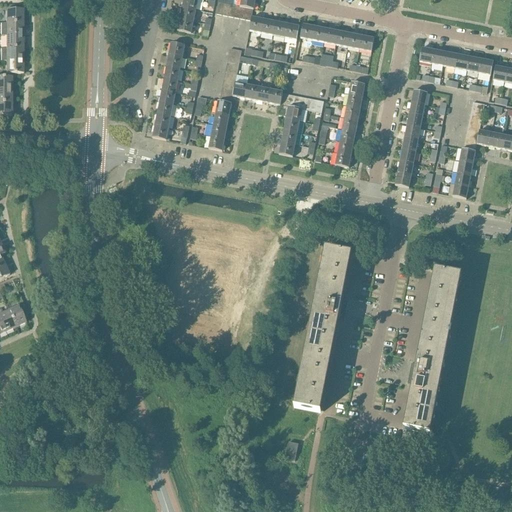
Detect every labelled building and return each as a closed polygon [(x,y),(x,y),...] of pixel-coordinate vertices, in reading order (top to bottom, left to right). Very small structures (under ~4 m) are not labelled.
[(198,0),(183,0),(182,9),(196,11),(198,0)] [(255,0),(241,0),(240,8),(241,8),(247,10),(253,11),(254,11),(255,0)] [(223,5),(218,4),(216,15),(222,17),(224,5),(223,5)] [(229,6),(227,18),(233,19),(235,7),(229,6)] [(235,7),(233,19),(239,20),(241,8),(240,8),(235,7)] [(241,8),(239,20),(245,21),(247,10),(241,8)] [(196,11),(182,9),(180,20),(194,23),(196,11)] [(251,22),(252,19),(253,11),(247,10),(245,21),(251,22)] [(5,11),(5,24),(23,24),(23,11),(5,11)] [(261,35),(264,21),(252,19),(251,22),(249,33),(261,35)] [(177,33),(191,35),(194,23),(180,20),(177,33)] [(264,21),(261,35),(273,37),(275,23),(264,21)] [(275,23),(273,37),(284,40),(287,26),(275,23)] [(1,37),(5,36),(5,37),(23,37),(23,24),(5,24),(1,24),(1,37)] [(203,25),(200,37),(208,39),(210,32),(211,26),(205,25),(203,25)] [(297,42),(300,28),(287,26),(284,40),(297,42)] [(303,26),(300,40),(312,42),(315,28),(303,26)] [(324,45),(327,30),(315,28),(312,42),(324,45)] [(336,47),(339,33),(327,30),(324,45),(336,47)] [(348,49),(350,35),(339,33),(336,47),(348,49)] [(359,52),(362,37),(350,35),(348,49),(359,52)] [(23,37),(5,37),(5,49),(5,50),(23,50),(23,37)] [(371,54),(374,40),(362,37),(359,52),(371,54)] [(185,47),(171,44),(168,57),(182,59),(185,47)] [(1,62),(5,62),(23,62),(23,50),(5,50),(5,49),(1,49),(1,62)] [(422,49),(419,64),(431,66),(434,52),(422,49)] [(240,58),(242,52),(230,50),(229,56),(240,59),(240,58)] [(245,50),(244,56),(256,59),(258,52),(245,50)] [(434,52),(431,66),(443,68),(446,54),(434,52)] [(446,54),(443,68),(455,70),(458,56),(446,54)] [(274,61),(274,62),(280,63),(281,57),(270,55),(269,60),(274,61)] [(239,65),(239,64),(240,59),(229,56),(227,62),(239,65)] [(321,59),(320,67),(331,69),(333,63),(334,58),(322,56),(321,59)] [(458,56),(455,70),(467,73),(469,59),(458,56)] [(182,59),(168,57),(166,68),(180,71),(182,59)] [(469,59),(467,73),(478,75),(481,61),(469,59)] [(491,77),(493,63),(481,61),(478,75),(491,77)] [(23,62),(5,62),(5,74),(23,74),(23,62)] [(226,68),(238,70),(239,65),(227,62),(226,68)] [(180,71),(166,68),(164,80),(178,83),(180,71)] [(225,74),(237,76),(238,70),(226,68),(225,74)] [(495,68),(493,82),(505,84),(508,70),(495,68)] [(224,80),(236,82),(237,76),(225,74),(224,80)] [(0,91),(11,91),(11,78),(0,78),(0,91)] [(429,78),(428,84),(434,85),(440,86),(441,80),(429,78)] [(178,83),(164,80),(161,92),(176,95),(178,83)] [(235,88),(235,84),(236,82),(224,80),(223,86),(235,88)] [(235,88),(233,94),(232,98),(245,101),(247,86),(235,84),(235,88)] [(349,96),(363,99),(365,87),(351,84),(349,96)] [(195,98),(196,93),(197,87),(192,86),(190,91),(189,97),(195,98)] [(222,91),(233,94),(235,88),(223,86),(222,91)] [(247,86),(245,101),(256,103),(259,89),(247,86)] [(259,89),(256,103),(268,105),(271,91),(259,89)] [(11,91),(0,91),(0,104),(11,104),(11,91)] [(283,95),(283,93),(271,91),(268,105),(280,108),(280,107),(283,95)] [(176,95),(161,92),(159,104),(173,106),(176,95)] [(428,95),(413,92),(411,104),(425,107),(428,95)] [(283,95),(280,107),(286,108),(289,96),(283,95)] [(363,99),(349,96),(346,108),(360,111),(363,99)] [(219,103),(231,105),(232,99),(221,97),(219,103)] [(294,97),(292,109),(298,110),(300,99),(294,97)] [(300,99),(298,110),(302,111),(304,112),(306,100),(300,99)] [(306,100),(304,112),(309,113),(312,101),(306,100)] [(312,101),(309,113),(315,114),(317,102),(312,101)] [(321,115),(324,103),(317,102),(315,114),(316,114),(321,115)] [(219,103),(218,103),(215,115),(229,118),(232,105),(231,105),(219,103)] [(11,104),(0,104),(0,117),(11,117),(11,104)] [(173,106),(159,104),(157,115),(171,118),(173,106)] [(425,107),(411,104),(409,116),(423,119),(425,107)] [(471,110),(483,112),(484,106),(473,104),(471,110)] [(286,121),(300,124),(302,111),(298,110),(292,109),(288,108),(286,121)] [(360,111),(346,108),(344,120),(358,122),(360,111)] [(171,118),(157,115),(154,127),(169,130),(171,118)] [(213,127),(227,129),(229,118),(215,115),(213,127)] [(482,118),(470,115),(469,121),(481,124),(482,118)] [(423,119),(409,116),(406,128),(421,131),(423,119)] [(358,122),(344,120),(342,131),(356,134),(358,122)] [(283,133),(297,135),(300,124),(286,121),(283,133)] [(481,124),(469,121),(468,127),(480,129),(481,124)] [(152,139),(166,142),(169,130),(154,127),(152,139)] [(211,138),(225,141),(227,129),(213,127),(211,138)] [(480,129),(468,127),(467,133),(479,135),(479,132),(480,129)] [(421,131),(406,128),(404,140),(418,142),(421,131)] [(356,134),(342,131),(339,143),(354,146),(356,134)] [(488,148),(491,134),(479,132),(479,135),(477,141),(476,146),(488,148)] [(281,144),(295,147),(297,135),(283,133),(281,144)] [(479,135),(467,133),(466,139),(477,141),(479,135)] [(491,134),(488,148),(500,150),(503,136),(491,134)] [(511,138),(503,136),(500,150),(511,153),(511,151),(511,138)] [(208,150),(222,153),(225,141),(211,138),(208,150)] [(477,141),(466,139),(465,145),(476,147),(476,146),(477,141)] [(418,142),(404,140),(402,151),(416,154),(418,142)] [(354,146),(339,143),(337,155),(351,158),(354,146)] [(295,147),(281,144),(279,156),(293,159),(295,147)] [(463,151),(475,153),(476,147),(465,145),(463,151)] [(463,151),(462,150),(459,163),(473,166),(476,153),(475,153),(463,151)] [(416,154),(402,151),(399,163),(414,166),(416,154)] [(335,167),(349,170),(351,158),(337,155),(335,167)] [(414,166),(399,163),(397,175),(411,178),(414,166)] [(457,175),(471,177),(473,166),(459,163),(457,175)] [(395,187),(409,190),(411,178),(397,175),(395,187)] [(454,186),(469,189),(471,177),(457,175),(454,186)] [(452,198),(466,201),(469,189),(454,186),(452,198)] [(174,245),(162,308),(225,321),(237,258),(174,245)] [(326,251),(295,409),(318,414),(337,320),(344,321),(348,302),(340,300),(349,255),(326,251)] [(0,280),(9,276),(4,266),(0,267),(0,280)] [(429,435),(460,277),(437,273),(419,366),(411,365),(408,385),(415,386),(406,431),(429,435)] [(19,309),(18,307),(8,311),(16,328),(26,324),(21,313),(19,309)] [(0,309),(0,320),(6,333),(16,328),(8,311),(3,313),(1,309),(0,309)] [(288,444),(286,456),(285,461),(295,462),(298,446),(288,444)]
